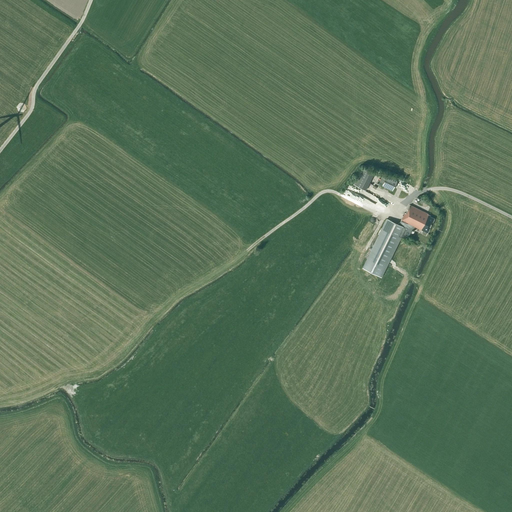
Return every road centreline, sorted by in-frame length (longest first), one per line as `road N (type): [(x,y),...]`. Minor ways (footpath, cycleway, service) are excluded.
road 1 (track): [(0,417),(60,402),(74,438),(97,461),(146,470),(159,511)]
road 2 (track): [(0,152),(33,111),(37,87),(90,0)]
